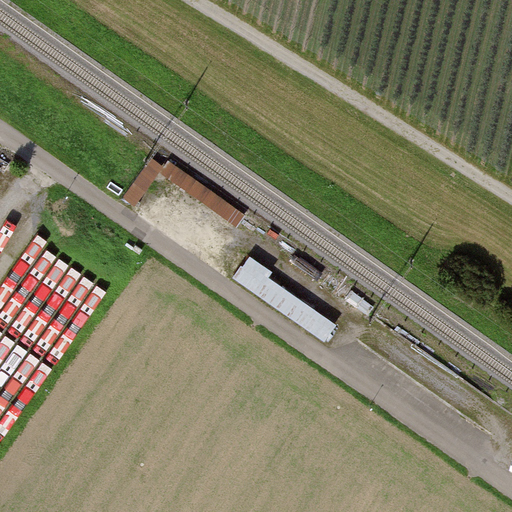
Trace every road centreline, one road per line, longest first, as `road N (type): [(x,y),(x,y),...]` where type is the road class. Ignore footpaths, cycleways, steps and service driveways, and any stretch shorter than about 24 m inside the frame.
road 1 (residential): [(511,486),(0,133)]
road 2 (track): [(511,201),(190,0)]
